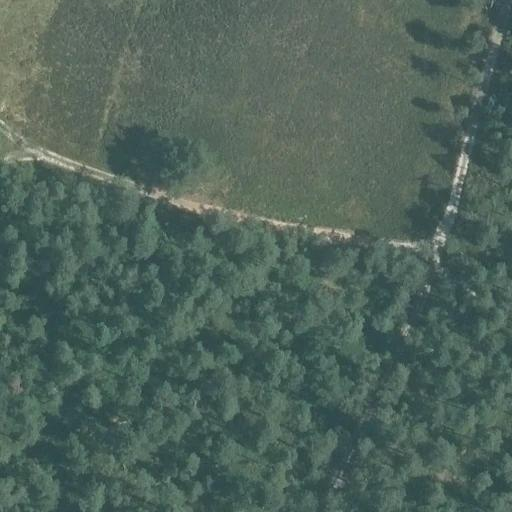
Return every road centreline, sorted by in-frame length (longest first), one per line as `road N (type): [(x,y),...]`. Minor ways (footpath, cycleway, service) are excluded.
road 1 (track): [(425,252),(0,153)]
road 2 (track): [(312,511),(425,252)]
road 3 (track): [(425,252),(442,236),(508,0)]
